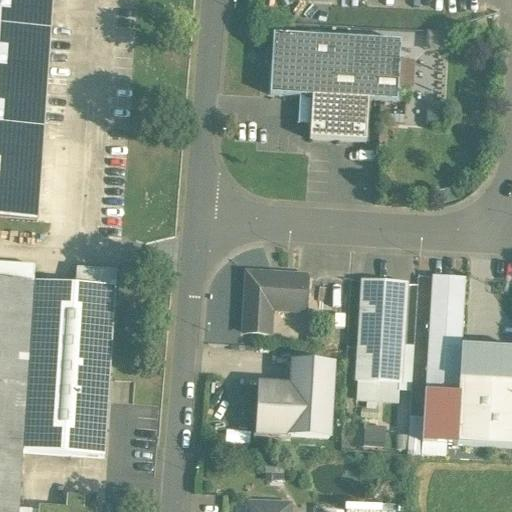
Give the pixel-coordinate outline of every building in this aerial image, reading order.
[(0,0),(0,221),(36,223),(51,0),(0,0)] [(312,100),(369,103),(396,104),(399,44),(272,36),(271,51),(269,50),(265,54),(265,65),(268,68),(270,68),(268,97),(312,100)] [(369,103),(312,100),(309,142),(366,145),(369,103)] [(33,268),(0,265),(0,281),(32,284),(33,268)] [(115,273),(75,271),(74,287),(114,290),(115,273)] [(304,279),(246,276),(243,335),(268,336),(270,311),(302,313),(304,279)] [(463,281),(431,279),(425,394),(457,396),(460,350),(459,349),(463,281)] [(0,281),(0,511),(17,511),(17,510),(21,454),(32,284),(0,281)] [(74,287),(32,284),(21,454),(103,459),(114,290),(74,287)] [(403,286),(363,284),(357,384),(397,386),(403,286)] [(511,352),(460,350),(457,396),(454,447),(511,450),(511,352)] [(332,368),(291,365),(289,389),(287,438),(328,440),(332,368)] [(289,389),(258,388),(255,436),(287,438),(289,389)] [(425,394),(424,394),(421,445),(454,447),(457,396),(425,394)] [(66,510),(38,508),(37,511),(17,510),(17,511),(92,511),(81,511),(81,503),(67,502),(66,510)]
